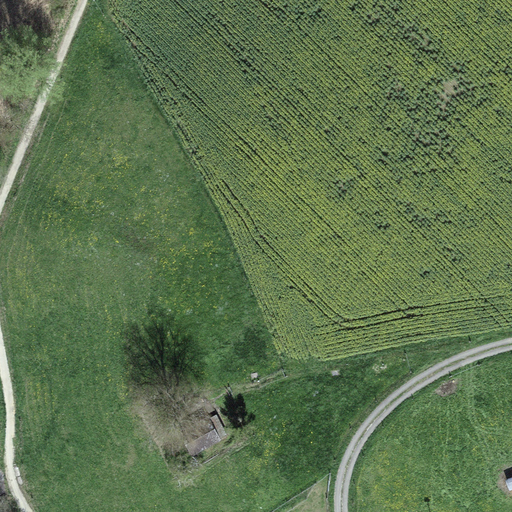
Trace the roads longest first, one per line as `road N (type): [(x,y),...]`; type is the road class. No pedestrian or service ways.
road 1 (track): [(0,205),(84,0)]
road 2 (track): [(28,511),(7,467),(0,357)]
